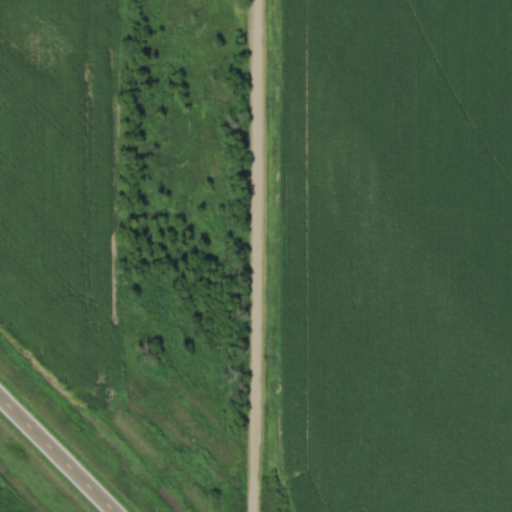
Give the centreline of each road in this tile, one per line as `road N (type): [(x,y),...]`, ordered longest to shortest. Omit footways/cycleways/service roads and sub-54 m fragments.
road 1 (residential): [(254,511),(259,0)]
road 2 (secondary): [(113,511),(0,397)]
